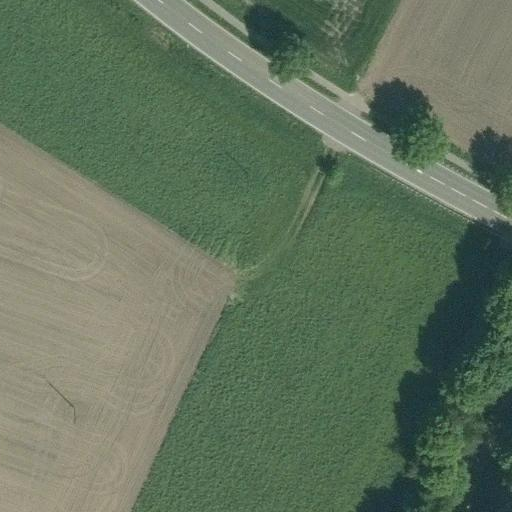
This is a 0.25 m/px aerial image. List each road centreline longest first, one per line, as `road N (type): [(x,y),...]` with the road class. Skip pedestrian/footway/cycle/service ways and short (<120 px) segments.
road 1 (secondary): [(511,218),(345,127),(158,0)]
road 2 (track): [(345,127),(263,294),(230,288)]
